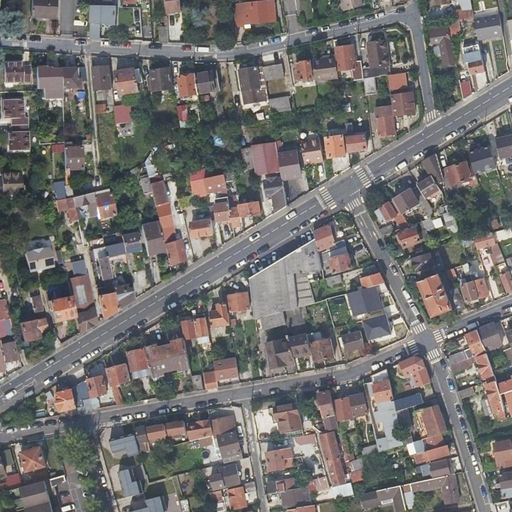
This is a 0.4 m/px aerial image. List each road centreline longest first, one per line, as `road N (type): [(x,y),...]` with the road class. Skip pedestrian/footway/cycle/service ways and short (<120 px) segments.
road 1 (secondary): [(0,397),(344,188)]
road 2 (residential): [(413,13),(223,55),(69,45)]
road 3 (residential): [(242,394),(344,375),(425,341)]
road 4 (residential): [(484,511),(425,341)]
road 5 (residential): [(425,341),(344,188)]
road 6 (residential): [(85,422),(242,394)]
road 7 (residential): [(436,132),(413,13)]
